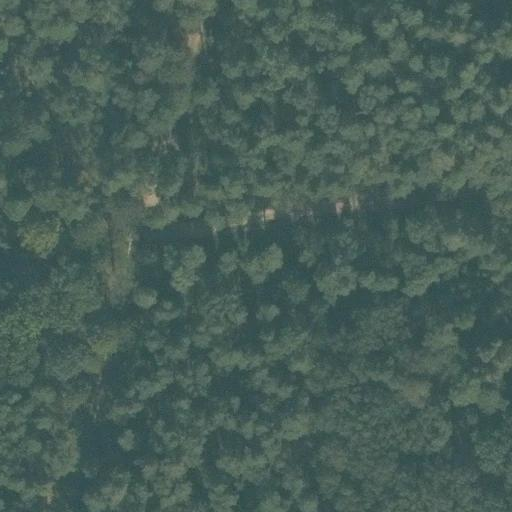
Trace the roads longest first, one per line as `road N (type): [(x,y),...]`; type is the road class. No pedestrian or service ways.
road 1 (track): [(150,225),(181,233),(511,179)]
road 2 (track): [(56,511),(150,225)]
road 3 (track): [(150,225),(144,195),(190,0)]
road 4 (track): [(0,245),(150,225)]
